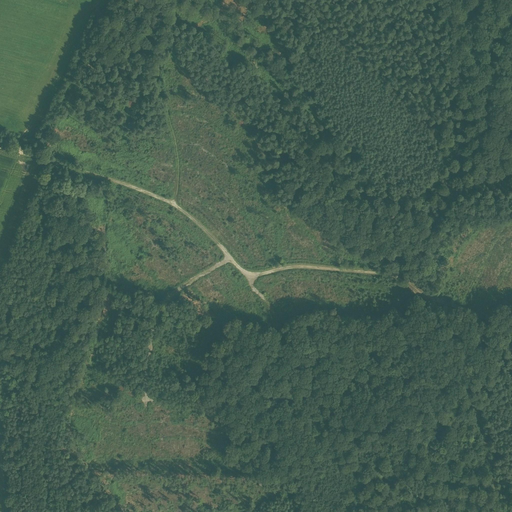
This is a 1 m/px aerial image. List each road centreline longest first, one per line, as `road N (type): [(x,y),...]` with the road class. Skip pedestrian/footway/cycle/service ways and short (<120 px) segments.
road 1 (track): [(500,511),(473,410),(476,327),(314,265)]
road 2 (track): [(314,265),(235,269),(191,222),(140,187),(0,147)]
road 3 (track): [(511,12),(472,75),(414,238),(314,265)]
